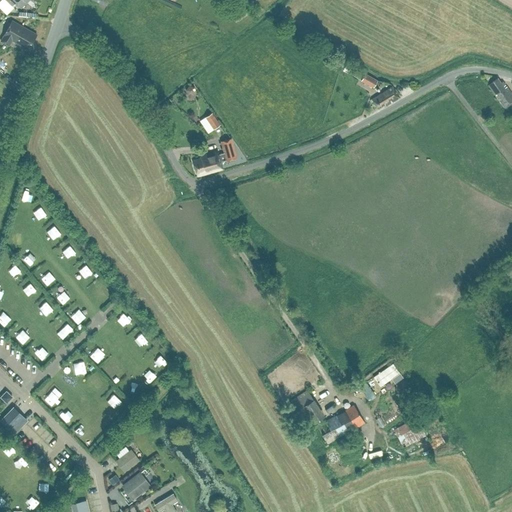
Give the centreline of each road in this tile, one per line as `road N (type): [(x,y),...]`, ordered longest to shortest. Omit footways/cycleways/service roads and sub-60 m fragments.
road 1 (unclassified): [(56,25),(105,62),(194,181),(333,137),(463,69),(511,75)]
road 2 (tertiary): [(0,194),(56,25)]
